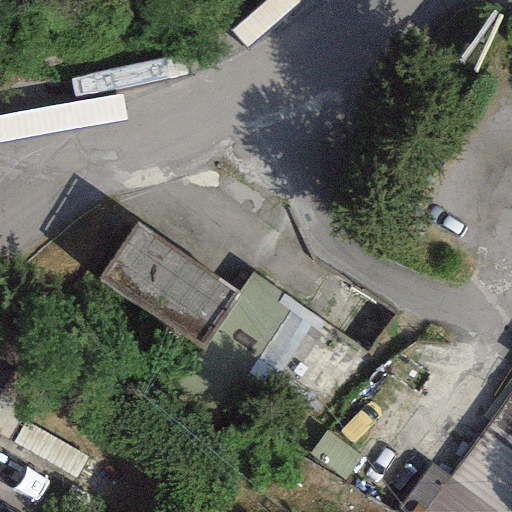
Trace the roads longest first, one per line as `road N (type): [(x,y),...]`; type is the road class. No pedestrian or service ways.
road 1 (unclassified): [(391,0),(335,52),(152,118),(0,129)]
road 2 (unknown): [(215,95),(318,251),(350,273),(434,272),(511,199)]
road 3 (unknown): [(0,230),(60,125)]
